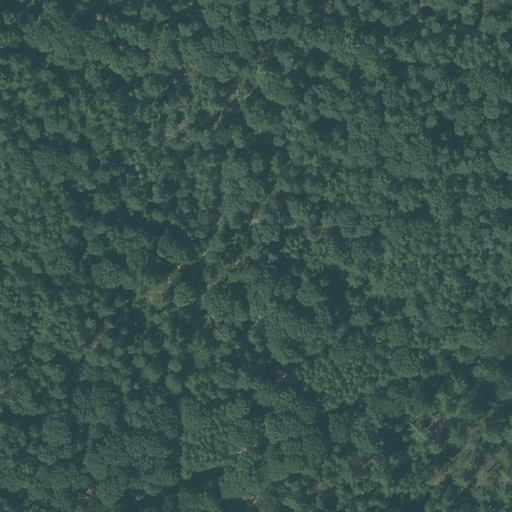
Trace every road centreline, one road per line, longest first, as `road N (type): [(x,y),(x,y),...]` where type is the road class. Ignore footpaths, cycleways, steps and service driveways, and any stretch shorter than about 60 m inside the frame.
road 1 (track): [(250,0),(218,220),(192,335),(175,487)]
road 2 (track): [(122,511),(511,323)]
road 3 (track): [(181,416),(0,386)]
